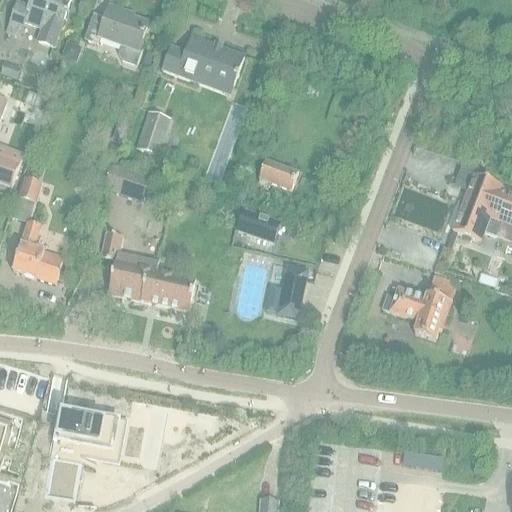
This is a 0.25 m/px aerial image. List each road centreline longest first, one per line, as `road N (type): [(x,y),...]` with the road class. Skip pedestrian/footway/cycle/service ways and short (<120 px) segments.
road 1 (residential): [(312,392),(428,63)]
road 2 (residential): [(0,346),(312,392)]
road 3 (residential): [(312,392),(511,415)]
road 4 (tertiary): [(428,63),(402,43),(283,0)]
